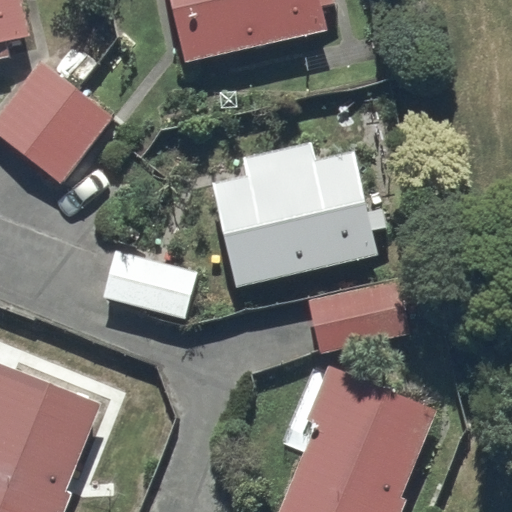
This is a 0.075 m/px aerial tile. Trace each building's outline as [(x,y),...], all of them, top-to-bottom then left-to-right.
[(0,0),(0,64),(32,58),(19,0),(0,0)] [(169,0),(188,80),(328,47),(323,23),(339,19),(334,0),(169,0)] [(44,73),(0,129),(0,146),(62,195),(115,128),(44,73)] [(246,192),(213,200),(239,306),(378,272),(372,247),(390,243),(382,213),(368,217),(356,166),(319,175),(314,155),(241,173),(246,192)] [(137,270),(114,265),(103,312),(187,331),(200,276),(139,262),(137,270)] [(308,313),(320,365),(413,344),(401,292),(308,313)] [(0,511),(72,511),(74,509),(68,506),(105,415),(0,371),(0,511)] [(318,441),(286,511),(401,511),(442,419),(333,372),(305,436),(318,441)]
